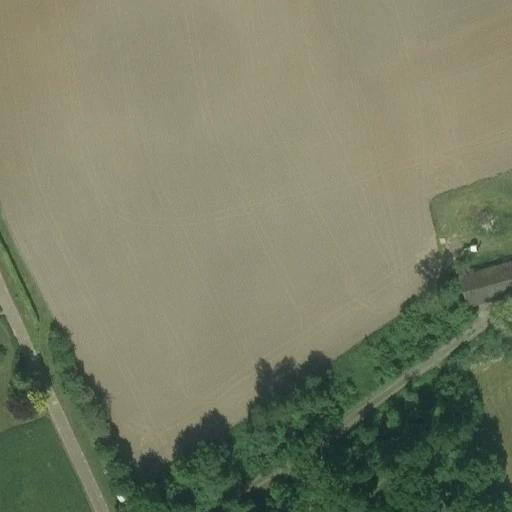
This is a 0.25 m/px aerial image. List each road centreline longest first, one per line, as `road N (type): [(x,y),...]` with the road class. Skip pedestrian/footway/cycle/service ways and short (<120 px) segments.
road 1 (unclassified): [(210,511),(471,326),(511,312)]
road 2 (unclassified): [(46,396),(101,511)]
